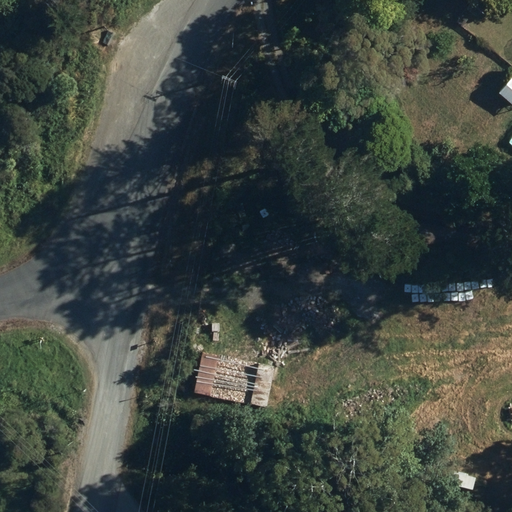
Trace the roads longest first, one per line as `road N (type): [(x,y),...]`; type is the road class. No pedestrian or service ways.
road 1 (residential): [(81,262),(124,209),(192,42),(219,0)]
road 2 (unclassified): [(93,511),(117,408),(112,345),(81,262)]
